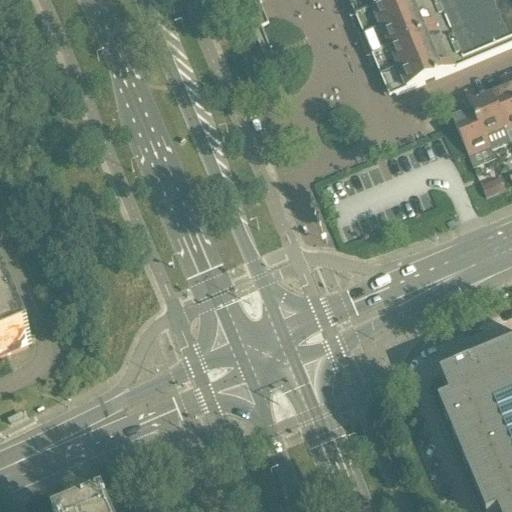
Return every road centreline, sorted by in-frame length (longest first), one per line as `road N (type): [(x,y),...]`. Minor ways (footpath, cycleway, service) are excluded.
road 1 (secondary): [(86,0),(236,348)]
road 2 (secondary): [(281,330),(144,0)]
road 3 (residential): [(0,483),(248,376)]
road 4 (residential): [(236,348),(0,458)]
road 5 (residential): [(511,326),(418,378),(472,511)]
road 6 (residential): [(293,359),(412,307),(483,259)]
road 7 (residential): [(483,259),(445,263),(281,330)]
road 8 (residential): [(0,387),(38,370),(51,352),(0,224)]
road 9 (secondary): [(354,511),(293,359)]
road 10 (secondary): [(248,376),(298,511)]
